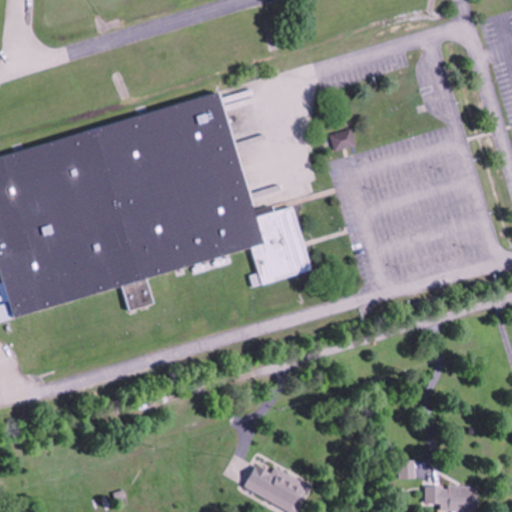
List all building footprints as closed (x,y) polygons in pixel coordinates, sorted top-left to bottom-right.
[(225,98),(0,153),(0,270),(11,315),(252,255),(257,278),(252,279),(254,288),(312,274),(296,207),(254,218),(225,98)] [(337,151),(358,146),(354,130),(332,135),(337,151)] [(416,477),(416,459),(400,459),(400,477),(416,477)] [(244,487),(294,511),(295,511),(309,484),(274,467),(272,472),(255,464),(244,487)] [(476,511),(477,486),(425,485),(425,504),(438,504),(437,511),(476,511)]
